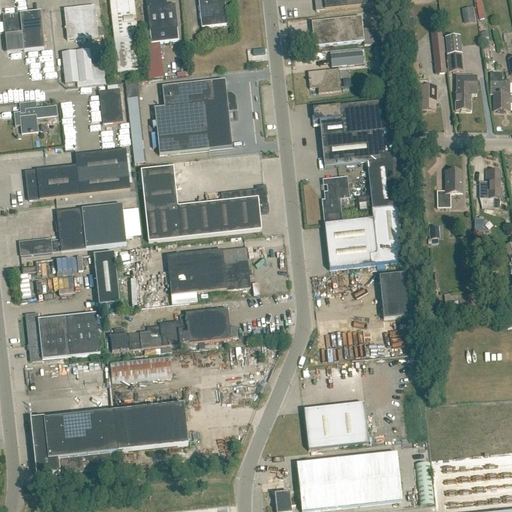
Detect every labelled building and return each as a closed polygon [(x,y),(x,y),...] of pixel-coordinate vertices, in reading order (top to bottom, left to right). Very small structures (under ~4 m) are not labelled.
[(108,0),(117,73),(129,71),(121,0),(108,0)] [(121,0),(129,71),(141,70),(133,0),(121,0)] [(145,46),(148,70),(159,69),(156,45),(178,42),(177,33),(177,29),(174,5),(167,6),(165,0),(145,0),(149,33),(151,45),(145,46)] [(198,0),(201,29),(227,26),(224,0),(198,0)] [(375,6),(374,0),(314,0),(316,12),(375,6)] [(94,7),(63,11),(66,42),(97,38),(94,7)] [(479,23),(478,8),(466,9),(467,23),(479,23)] [(44,50),(40,13),(2,17),(4,36),(21,34),(21,35),(22,35),(24,52),(44,50)] [(314,48),(364,43),(361,18),(312,24),(314,48)] [(370,34),(369,30),(363,31),(365,47),(379,46),(377,34),(370,34)] [(431,34),(433,55),(435,75),(446,74),(441,33),(431,34)] [(462,55),(460,38),(445,39),(447,57),(448,74),(464,73),(462,55)] [(91,67),(89,52),(61,55),(64,85),(77,84),(77,89),(104,86),(102,66),(91,67)] [(362,54),(330,57),(331,69),(363,66),(362,54)] [(341,92),(339,70),(308,73),(310,91),(318,90),(318,95),(341,92)] [(476,96),(476,82),(476,79),(457,79),(457,82),(457,96),(456,96),(455,113),(471,113),(471,96),(476,96)] [(164,110),(154,111),(159,157),(210,152),(232,150),(228,112),(235,111),(234,99),(230,96),(227,96),(225,82),(212,83),(212,84),(162,89),(164,110)] [(510,113),(511,96),(509,96),(509,82),(491,82),(490,96),(495,96),(495,113),(510,113)] [(127,101),(139,100),(137,83),(125,84),(127,101)] [(436,97),(436,89),(431,89),(431,83),(415,83),(415,90),(420,90),(420,112),(435,112),(435,97),(436,97)] [(102,127),(123,125),(120,92),(99,94),(102,127)] [(372,218),(402,215),(401,208),(389,101),(312,110),(313,117),(312,117),(312,123),(312,126),(313,126),(313,128),(315,128),(320,128),(324,169),(367,164),(371,198),(357,200),(358,205),(365,204),(365,212),(371,212),(372,218)] [(37,110),(36,103),(24,105),(25,115),(20,116),(20,114),(13,115),(15,128),(21,127),(22,134),(21,134),(21,136),(38,135),(37,124),(36,124),(36,121),(57,118),(56,108),(37,110)] [(39,202),(130,192),(126,152),(75,157),(76,168),(36,172),(26,173),(29,203),(39,202)] [(206,162),(198,163),(199,180),(213,179),(213,176),(240,173),(239,164),(206,167),(206,162)] [(177,209),(173,169),(141,173),(148,245),(261,232),(260,216),(268,215),(266,188),(256,189),(257,192),(221,196),(222,204),(177,209)] [(462,195),(462,173),(445,173),(445,192),(436,192),(436,210),(450,210),(450,195),(462,195)] [(499,190),(499,173),(486,173),(486,185),(479,185),(479,200),(493,200),(493,210),(499,210),(499,200),(502,200),(502,190),(499,190)] [(402,215),(372,218),(372,221),(343,224),(340,201),(350,200),(347,178),(333,180),(334,186),(327,187),(327,193),(324,193),(324,201),(321,201),(330,272),(407,264),(402,215)] [(126,246),(121,207),(56,214),(59,242),(50,243),(50,241),(19,244),(20,258),(52,254),(60,253),(85,251),(126,246)] [(483,233),(483,221),(474,221),(474,233),(483,233)] [(430,240),(438,240),(437,228),(429,229),(430,240)] [(171,298),(251,289),(246,249),(167,258),(171,298)] [(98,307),(119,305),(113,255),(93,257),(98,307)] [(60,261),(61,273),(77,272),(76,261),(60,261)] [(383,321),(412,318),(408,275),(379,278),(383,321)] [(487,295),(500,294),(499,276),(486,277),(487,295)] [(187,334),(188,344),(188,345),(230,341),(230,339),(238,338),(237,328),(229,328),(227,310),(185,314),(187,334)] [(38,322),(38,315),(27,317),(32,363),(100,356),(95,316),(38,322)] [(180,346),(180,345),(188,344),(187,334),(182,334),(181,323),(159,325),(161,339),(151,340),(150,333),(130,335),(132,351),(180,346)] [(124,336),(123,329),(114,330),(115,337),(110,337),(111,353),(128,351),(127,336),(124,336)] [(356,346),(361,345),(362,358),(370,358),(369,331),(356,332),(356,346)] [(111,385),(172,379),(170,356),(109,363),(111,385)] [(31,369),(32,381),(48,380),(47,369),(31,369)] [(308,452),(368,445),(363,405),(303,412),(308,452)] [(113,414),(117,454),(187,447),(183,406),(113,414)] [(108,455),(117,454),(113,414),(43,421),(43,419),(30,420),(34,464),(33,464),(33,468),(35,468),(36,477),(109,469),(108,455)] [(300,511),(317,511),(401,503),(396,455),(296,465),(300,511)] [(420,507),(434,506),(429,464),(415,466),(420,507)] [(275,511),(290,511),(289,494),(274,496),(275,511)]
